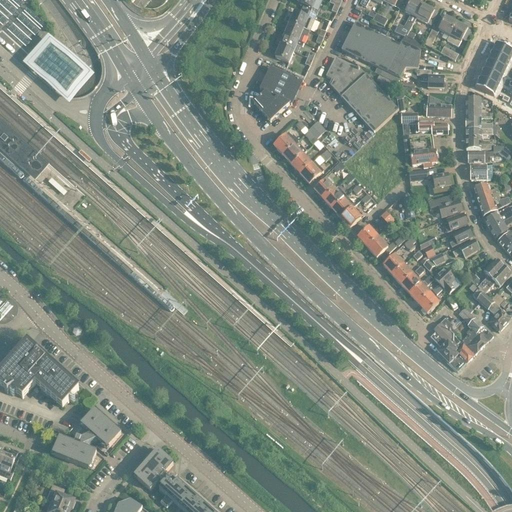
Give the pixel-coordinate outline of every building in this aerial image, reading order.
[(57,0),(60,3),(74,20),(85,36),(91,46),(92,45),(84,33),(68,12),(59,0),(57,0)] [(142,8),(141,9),(144,9),(149,10),(151,10),(155,9),(158,8),(162,5),(165,2),(166,0),(165,0),(164,2),(161,5),(159,6),(155,8),(152,9),(149,9),(146,9),(144,9),(142,8)] [(311,9),(315,0),(299,0),(298,3),(311,9)] [(363,13),(365,8),(369,0),(379,0),(383,2),(383,0),(362,0),(360,6),(358,10),(363,13)] [(405,14),(410,16),(403,30),(398,27),(394,34),(405,38),(405,37),(407,38),(417,20),(424,6),(412,0),(405,14)] [(436,14),(434,13),(434,12),(424,6),(417,20),(427,25),(428,24),(430,25),(436,14)] [(294,13),(289,24),(309,32),(315,16),(301,10),(299,15),(294,13)] [(368,16),(373,19),(374,19),(376,14),(370,11),(368,16)] [(373,19),(373,20),(373,21),(384,27),(387,20),(376,14),(374,19),(373,19)] [(450,37),(457,24),(445,18),(439,31),(449,37),(450,37)] [(289,24),(284,35),(298,41),(301,42),(304,36),(306,37),(309,32),(289,24)] [(469,31),(467,30),(468,30),(457,24),(450,37),(449,37),(447,42),(458,48),(460,43),(461,43),(462,40),(464,41),(469,31)] [(399,47),(355,25),(341,52),(399,80),(405,70),(418,70),(421,45),(407,38),(405,37),(405,38),(402,44),(401,43),(399,47)] [(410,32),(407,38),(412,41),(415,35),(410,32)] [(437,35),(431,32),(424,45),(430,48),(437,35)] [(293,53),(298,41),(284,35),(280,47),(293,53)] [(94,77),(53,41),(48,36),(30,56),(23,64),(33,74),(69,106),(94,77)] [(511,50),(496,43),(491,52),(510,61),(511,56),(511,50)] [(57,93),(38,77),(56,94),(60,96),(64,98),(69,99),(76,99),(79,99),(85,97),(90,94),(94,90),(98,86),(100,81),(101,78),(102,72),(102,67),(101,63),(98,56),(92,45),(91,46),(92,46),(94,50),(98,57),(99,59),(99,60),(100,63),(101,67),(101,72),(100,77),(99,81),(97,85),(94,89),(90,93),(86,96),(81,97),(77,98),(72,98),(68,98),(65,97),(64,97),(63,96),(62,96),(59,94),(57,93)] [(280,47),(275,58),(289,64),(293,53),(280,47)] [(444,48),(441,54),(455,62),(458,56),(444,48)] [(491,52),(487,61),(506,70),(510,61),(491,52)] [(356,69),(346,64),(335,59),(325,78),(332,81),(330,87),(373,134),(398,111),(360,70),(360,71),(358,69),(357,70),(356,69)] [(487,61),(483,69),(502,78),(506,70),(487,61)] [(291,106),(303,82),(271,67),(260,91),(265,94),(289,105),(291,106)] [(483,69),(479,78),(498,87),(502,78),(483,69)] [(444,90),(445,78),(429,77),(430,72),(417,71),(417,77),(421,77),(421,82),(428,82),(427,89),(444,90)] [(479,78),(475,88),(493,96),(498,87),(479,78)] [(270,123),(289,105),(265,94),(253,104),(270,123)] [(467,100),(466,100),(466,110),(481,109),(481,105),(482,105),(483,97),(474,94),(472,100),(467,100)] [(502,95),(500,99),(507,103),(509,98),(502,95)] [(431,98),(427,97),(426,118),(451,119),(451,108),(443,108),(443,103),(431,98)] [(481,109),(466,110),(466,120),(481,119),(481,120),(492,120),(492,119),(492,114),(481,115),(481,109)] [(402,125),(408,125),(418,124),(417,115),(401,116),(402,125)] [(481,119),(466,120),(467,131),(492,130),(491,128),(491,125),(481,125),(481,120),(481,119)] [(0,152),(32,181),(48,164),(0,121),(0,152)] [(300,122),(296,126),(301,132),(305,136),(309,132),(305,128),(300,122)] [(318,123),(313,128),(320,136),(325,131),(318,123)] [(431,131),(432,136),(432,137),(448,136),(447,125),(433,126),(433,124),(415,125),(415,134),(428,133),(427,132),(431,131)] [(313,128),(309,132),(316,140),(320,136),(313,128)] [(492,130),(467,131),(467,140),(482,140),(481,136),(492,136),(492,130)] [(309,132),(305,136),(313,145),(318,141),(316,140),(309,132)] [(273,147),(282,157),(297,143),(298,143),(298,142),(293,136),(292,137),(289,133),(273,147)] [(434,152),(432,137),(432,136),(421,136),(410,138),(403,138),(405,156),(410,155),(412,167),(423,166),(423,169),(432,168),(432,165),(438,164),(436,152),(434,152)] [(482,140),(467,140),(467,151),(468,151),(490,150),(490,146),(482,146),(482,140)] [(318,141),(313,145),(318,151),(323,147),(318,141)] [(291,166),(302,156),(306,152),(298,143),(297,143),(282,157),(291,166)] [(511,156),(511,150),(506,146),(504,148),(502,150),(511,158),(511,156)] [(331,156),(326,151),(320,157),(325,162),(331,156)] [(492,152),(468,153),(468,165),(471,165),(484,164),(489,164),(489,158),(493,158),(493,157),(493,152),(492,152)] [(291,166),(300,176),(311,165),(302,156),(291,166)] [(309,186),(320,175),(324,172),(315,162),(311,165),(300,176),(309,186)] [(341,172),(344,168),(340,163),(333,169),(337,173),(340,171),(341,172)] [(471,182),(487,181),(490,181),(492,177),(492,167),(471,168),(471,182)] [(434,190),(450,187),(453,186),(451,174),(448,174),(437,177),(435,170),(426,171),(427,179),(432,178),(434,190)] [(426,171),(409,174),(410,183),(427,181),(427,179),(426,171)] [(351,175),(345,181),(349,184),(354,179),(351,175)] [(314,192),(323,201),(334,191),(329,185),(333,183),(329,178),(314,192)] [(474,190),(477,198),(498,192),(497,189),(491,192),(488,185),(474,190)] [(358,186),(353,191),(356,195),(362,190),(358,186)] [(323,201),(332,211),(347,197),(337,187),(334,191),(323,201)] [(501,200),(498,192),(477,198),(480,208),(494,202),(494,203),(501,200)] [(403,196),(406,220),(415,218),(412,195),(403,196)] [(367,196),(361,201),(365,205),(370,199),(367,196)] [(332,211),(341,220),(356,207),(347,197),(332,211)] [(459,202),(451,204),(449,197),(428,204),(430,211),(437,209),(438,211),(439,211),(441,218),(446,217),(462,213),(459,202)] [(480,208),(484,217),(497,212),(497,210),(510,205),(507,198),(501,200),(494,203),(494,202),(480,208)] [(350,230),(352,228),(361,219),(360,218),(364,216),(356,207),(341,220),(350,230)] [(485,222),(491,231),(511,217),(511,215),(508,208),(485,222)] [(380,217),(389,227),(394,223),(385,213),(380,217)] [(451,231),(466,226),(463,215),(447,221),(442,223),(443,225),(444,224),(447,232),(451,230),(451,231)] [(508,232),(505,227),(511,223),(511,217),(491,231),(496,240),(508,232)] [(369,228),(358,239),(367,248),(378,238),(369,228)] [(449,244),(450,246),(451,248),(473,238),(468,228),(453,234),(456,241),(449,244)] [(498,243),(506,251),(511,244),(511,235),(510,234),(498,243)] [(398,248),(399,247),(402,244),(406,241),(402,236),(394,244),(398,248)] [(420,244),(420,249),(421,250),(421,251),(437,243),(434,237),(420,244)] [(378,238),(367,248),(377,259),(385,251),(389,255),(396,247),(393,243),(387,248),(378,238)] [(412,239),(404,246),(409,252),(417,245),(412,239)] [(455,258),(459,256),(462,253),(466,259),(480,251),(474,241),(453,254),(455,258)] [(430,247),(423,250),(428,260),(435,256),(430,247)] [(418,252),(413,257),(416,261),(422,256),(418,252)] [(392,276),(404,265),(399,260),(401,258),(398,254),(395,256),(383,266),(392,276)] [(429,261),(436,267),(445,263),(441,255),(429,261)] [(496,260),(495,261),(484,273),(488,277),(482,283),(474,276),(469,281),(477,288),(478,288),(482,292),(487,287),(487,288),(493,282),(492,280),(504,268),(496,260)] [(435,268),(428,262),(423,267),(429,273),(435,268)] [(401,286),(413,275),(404,265),(392,276),(401,286)] [(425,272),(421,268),(415,273),(419,277),(425,272)] [(500,288),(511,276),(504,268),(492,280),(493,282),(487,288),(490,290),(496,284),(500,288)] [(444,270),(434,279),(449,295),(454,290),(460,284),(456,279),(455,280),(444,270)] [(401,286),(410,295),(421,284),(413,275),(401,286)] [(418,305),(430,294),(425,289),(433,281),(429,277),(421,284),(410,295),(418,305)] [(442,291),(438,287),(432,292),(436,297),(442,291)] [(439,304),(430,294),(418,305),(427,314),(439,304)] [(495,304),(491,300),(485,294),(478,301),(488,311),(495,304)] [(501,307),(506,311),(511,306),(506,302),(501,307)] [(490,323),(499,332),(500,333),(511,320),(511,319),(498,306),(493,312),(497,316),(490,323)] [(475,356),(493,338),(475,319),(474,318),(465,310),(459,316),(468,326),(467,327),(470,330),(466,334),(468,335),(462,342),(465,344),(464,345),(475,356)] [(433,331),(436,333),(431,338),(442,349),(438,353),(456,371),(459,372),(467,365),(455,353),(457,351),(456,351),(459,349),(464,345),(465,344),(462,342),(461,341),(459,343),(455,338),(458,335),(452,330),(452,326),(450,324),(453,321),(448,316),(433,331)] [(0,378),(22,399),(35,384),(39,387),(62,408),(79,390),(27,344),(0,374),(0,378)] [(467,365),(475,356),(464,345),(459,349),(456,351),(457,351),(455,353),(467,365)] [(369,356),(359,347),(358,353),(358,364),(357,374),(357,381),(396,417),(443,458),(460,474),(471,485),(482,499),(491,511),(511,511),(511,494),(509,490),(494,470),(479,455),(464,441),(441,421),(401,385),(369,356)] [(54,456),(79,465),(88,469),(89,468),(90,469),(96,453),(82,447),(97,440),(107,448),(108,448),(109,448),(121,434),(95,411),(82,425),(91,435),(81,439),(76,438),(74,444),(59,438),(53,455),(54,455),(54,456)] [(11,457),(5,455),(0,467),(0,477),(10,481),(16,467),(13,466),(18,453),(14,451),(11,457)] [(136,479),(145,487),(150,491),(159,481),(164,485),(159,491),(165,497),(160,503),(166,509),(172,503),(182,511),(214,511),(179,481),(177,483),(165,474),(173,465),(160,453),(158,455),(157,453),(136,476),(138,478),(136,479)] [(64,490),(52,486),(46,502),(52,504),(70,511),(71,509),(72,509),(75,502),(73,501),(74,501),(62,496),(64,490)] [(144,511),(131,502),(118,506),(115,511),(144,511)]
